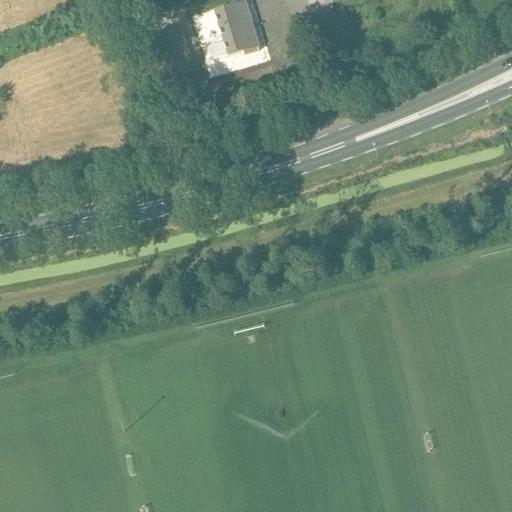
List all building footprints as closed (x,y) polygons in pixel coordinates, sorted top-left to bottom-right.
[(400,0),(377,0),(385,17),(404,9),(400,0)] [(215,13),(222,38),(225,45),(209,50),(213,61),(243,52),(244,57),(259,52),(244,4),(215,13)] [(336,14),(304,27),(318,60),(350,47),(336,14)] [(181,78),(173,58),(164,62),(154,66),(165,92),(183,85),(181,78)] [(429,452),(434,451),(430,435),(425,436),(429,452)]
